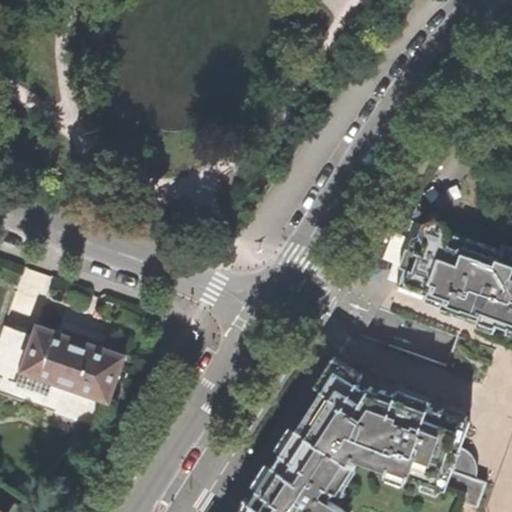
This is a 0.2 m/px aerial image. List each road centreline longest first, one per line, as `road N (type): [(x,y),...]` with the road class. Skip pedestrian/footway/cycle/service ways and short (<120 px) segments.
road 1 (tertiary): [(261,307),(438,53),(488,0)]
road 2 (residential): [(0,213),(261,307)]
road 3 (tertiary): [(261,307),(129,511)]
